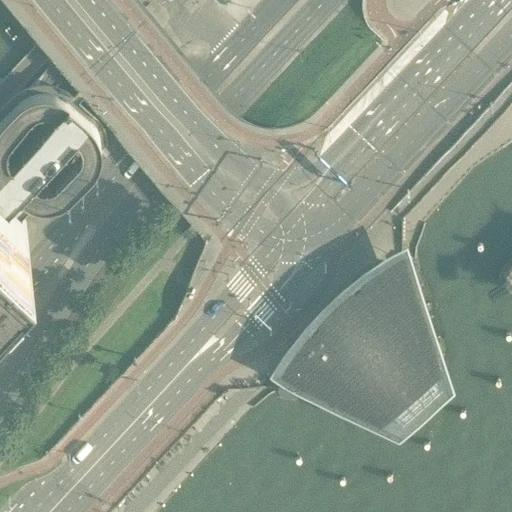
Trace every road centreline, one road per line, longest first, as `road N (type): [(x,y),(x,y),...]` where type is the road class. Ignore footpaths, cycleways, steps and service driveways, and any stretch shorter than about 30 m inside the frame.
road 1 (residential): [(130,511),(401,238),(449,176),(511,126)]
road 2 (primary): [(0,396),(133,202),(324,0)]
road 3 (secondary): [(278,241),(30,511)]
road 4 (secondary): [(65,511),(314,247)]
road 5 (primary): [(233,49),(108,183),(0,316)]
road 6 (secondary): [(51,0),(225,207),(278,241)]
road 7 (secondary): [(296,213),(224,153),(94,0)]
road 8 (secondary): [(493,0),(296,213)]
road 9 (secondary): [(314,247),(511,35)]
road 10 (residential): [(173,35),(76,108)]
